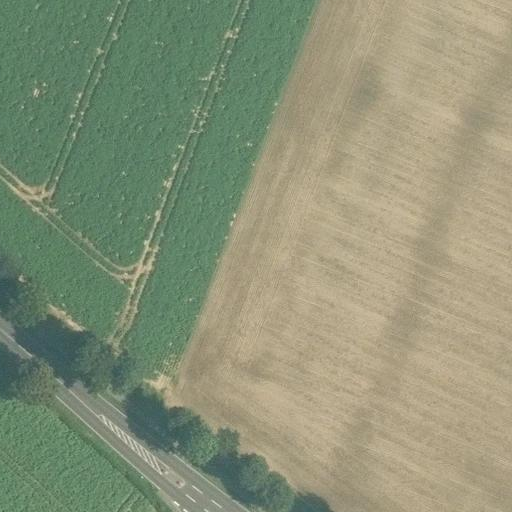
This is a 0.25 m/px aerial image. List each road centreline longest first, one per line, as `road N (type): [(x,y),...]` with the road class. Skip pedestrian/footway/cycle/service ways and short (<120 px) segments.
road 1 (track): [(448,0),(257,511)]
road 2 (tertiary): [(202,511),(0,336)]
